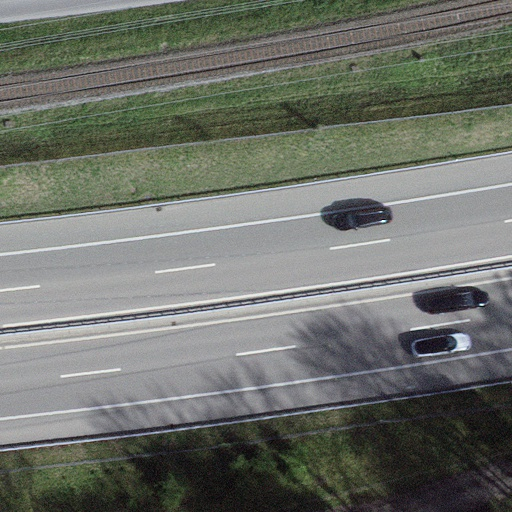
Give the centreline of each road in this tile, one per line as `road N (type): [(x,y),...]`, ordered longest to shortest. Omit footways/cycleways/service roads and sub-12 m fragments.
road 1 (motorway): [(511,217),(0,290)]
road 2 (motorway): [(0,382),(511,316)]
road 3 (track): [(367,511),(511,478)]
